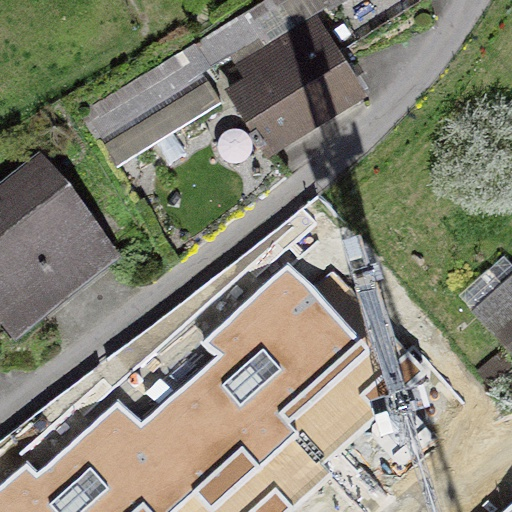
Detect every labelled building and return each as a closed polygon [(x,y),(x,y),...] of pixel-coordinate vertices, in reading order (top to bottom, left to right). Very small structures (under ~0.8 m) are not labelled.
[(265,0),(80,113),(93,134),(94,133),(116,167),(220,104),(198,69),(206,65),(208,68),(316,0),(320,0),(327,10),(333,7),(356,42),(424,1),(423,0),(265,0)] [(262,147),(268,155),(361,98),(315,23),(243,67),(252,82),(231,94),(256,134),(250,138),(257,150),(262,147)] [(106,252),(41,168),(0,200),(0,299),(37,270),(55,293),(106,252)] [(311,292),(288,266),(200,344),(216,361),(140,429),(116,402),(35,475),(25,464),(0,486),(0,511),(293,511),(331,479),(322,468),(404,396),(427,376),(334,272),(311,292)] [(511,285),(471,320),(511,369),(511,285)]
